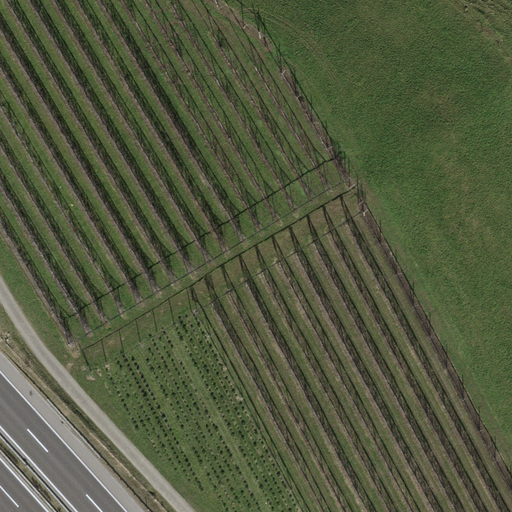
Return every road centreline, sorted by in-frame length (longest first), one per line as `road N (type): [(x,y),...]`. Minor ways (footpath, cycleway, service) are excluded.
road 1 (track): [(0,278),(33,342),(188,511)]
road 2 (motorway): [(101,511),(0,398)]
